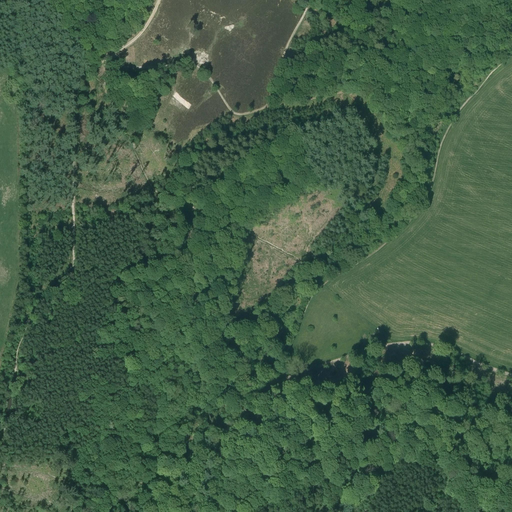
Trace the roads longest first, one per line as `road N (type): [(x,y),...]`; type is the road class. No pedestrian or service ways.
road 1 (track): [(501,0),(439,43),(369,60),(352,88),(240,114),(191,63),(98,63)]
road 2 (track): [(273,377),(319,287),(416,213),(443,136),(511,51)]
